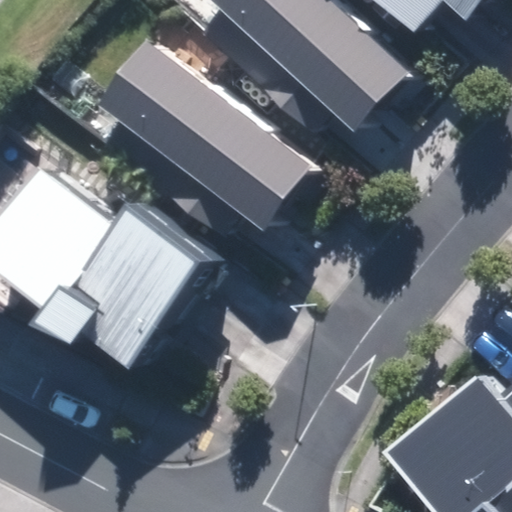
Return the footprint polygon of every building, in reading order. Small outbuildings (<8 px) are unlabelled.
[(424,88),(324,0),(207,0),(199,9),(365,155),(424,88)] [(510,0),(398,0),(461,55),(510,0)] [(322,187),(157,59),(103,129),(268,256),(322,187)] [(130,234),(64,184),(0,268),(0,278),(137,381),(222,268),(147,212),(130,234)] [(511,511),(511,381),(504,372),(385,475),(417,511),(511,511)]
